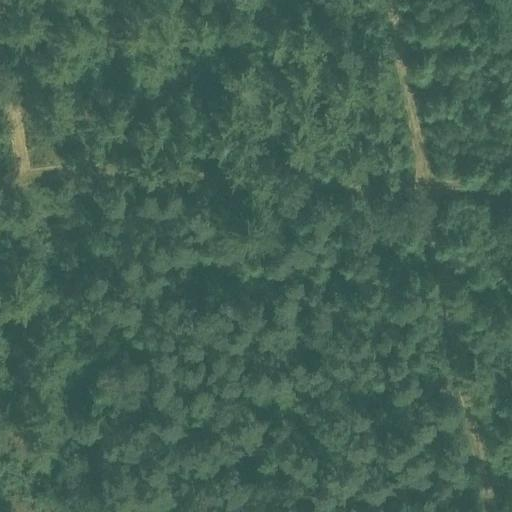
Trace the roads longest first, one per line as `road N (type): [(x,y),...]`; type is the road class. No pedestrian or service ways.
road 1 (track): [(491,511),(391,0)]
road 2 (track): [(511,190),(68,171),(0,185)]
